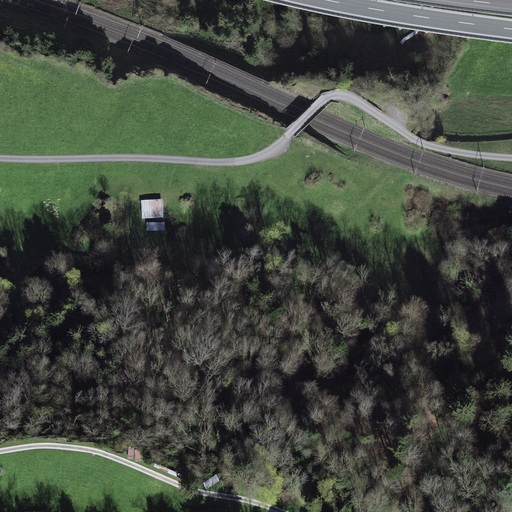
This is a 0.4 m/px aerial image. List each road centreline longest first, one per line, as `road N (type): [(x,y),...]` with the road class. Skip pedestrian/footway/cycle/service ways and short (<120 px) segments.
road 1 (unclassified): [(0,164),(252,161),(272,156),(334,95),(420,144),(511,159)]
road 2 (track): [(275,511),(200,494),(93,452),(0,453)]
road 3 (motorway): [(323,0),(511,29)]
